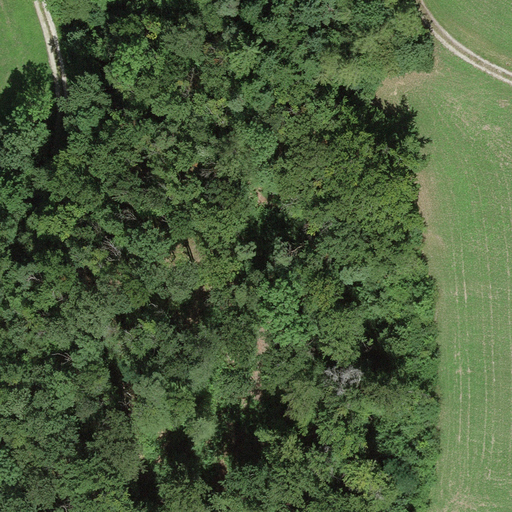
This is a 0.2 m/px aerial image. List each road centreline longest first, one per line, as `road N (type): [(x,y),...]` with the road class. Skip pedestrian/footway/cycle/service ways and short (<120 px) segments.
road 1 (track): [(39,0),(51,33),(56,103),(0,329)]
road 2 (track): [(511,84),(423,31),(410,0)]
